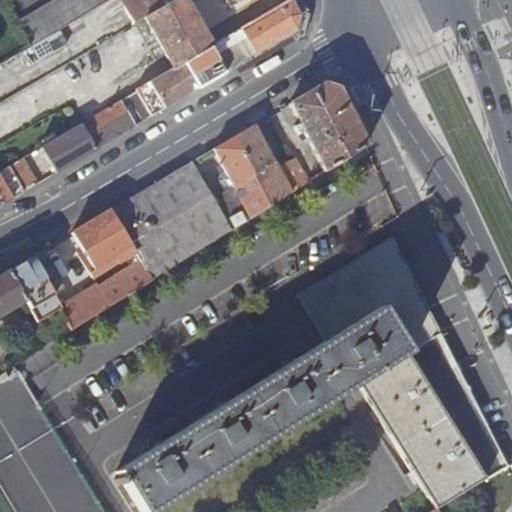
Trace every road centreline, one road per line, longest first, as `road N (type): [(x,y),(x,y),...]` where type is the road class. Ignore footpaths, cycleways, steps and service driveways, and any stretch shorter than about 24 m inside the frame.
road 1 (secondary): [(0,239),(323,54),(355,28)]
road 2 (primary): [(355,28),(400,120),(464,216),(511,319)]
road 3 (primary): [(511,151),(486,66),(452,0)]
